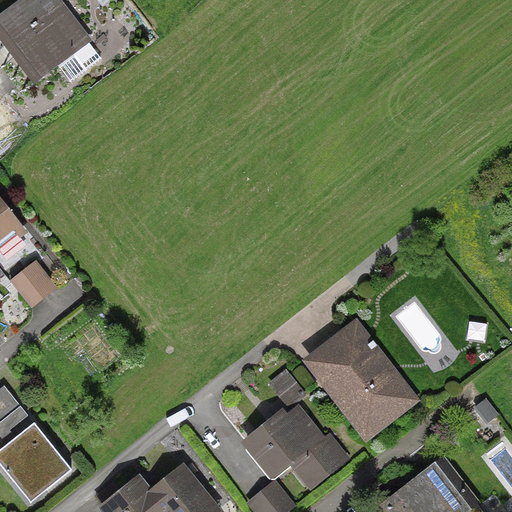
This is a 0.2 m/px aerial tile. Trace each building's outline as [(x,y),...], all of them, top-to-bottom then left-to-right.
[(88,40),(57,0),(24,0),(0,19),(0,38),(6,46),(11,43),(32,70),(51,56),(57,63),(61,60),(74,78),(100,58),(87,41),(88,40)] [(18,224),(0,201),(0,251),(3,255),(22,240),(13,228),(18,224)] [(51,284),(35,263),(22,273),(39,294),(51,284)] [(39,294),(22,273),(11,282),(29,306),(41,297),(39,294)] [(344,337),(342,338),(319,356),(318,357),(317,358),(316,359),(315,360),(315,362),(315,363),(315,364),(315,366),(316,367),(317,368),(320,373),(334,391),(361,425),(362,427),(363,428),(364,429),(365,429),(366,430),(367,430),(368,430),(370,430),(371,430),(372,429),(373,429),(382,422),(398,409),(404,405),(405,403),(406,402),(407,401),(407,399),(407,398),(407,396),(407,395),(406,394),(406,392),(403,389),(400,385),(398,382),(397,381),(396,381),(395,380),(393,379),(391,379),(388,379),(385,378),(383,378),(379,378),(372,367),(363,355),(352,340),(351,339),(350,338),(349,338),(347,337),(346,337),(345,337),(344,337)] [(304,394),(286,372),(271,384),(289,406),(304,394)] [(20,406),(4,386),(0,389),(0,435),(7,445),(16,438),(10,430),(8,431),(1,422),(20,406)] [(28,415),(20,406),(1,422),(8,431),(10,430),(28,415)] [(319,436),(298,411),(287,421),(282,415),(247,442),(272,474),(290,459),(319,436)] [(72,470),(34,423),(16,438),(7,445),(0,450),(0,464),(14,482),(30,469),(47,490),(72,470)] [(311,484),(339,461),(319,436),(290,459),(311,484)] [(466,511),(477,504),(443,460),(415,482),(417,484),(380,511),(466,511)] [(217,511),(182,468),(164,483),(169,489),(156,500),(151,494),(150,495),(163,511),(217,511)] [(163,511),(150,495),(138,481),(104,508),(107,511),(163,511)] [(278,511),(262,492),(250,502),(257,511),(278,511)]
